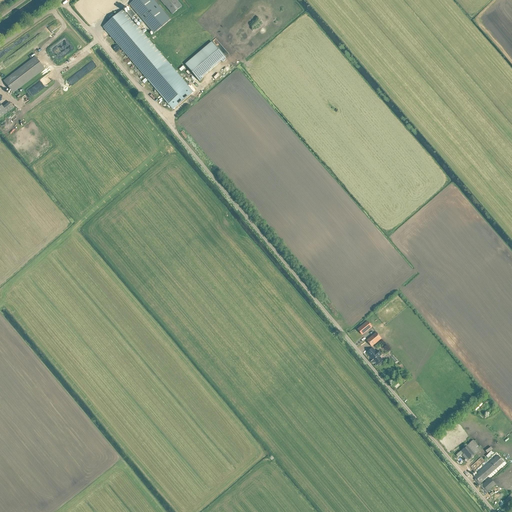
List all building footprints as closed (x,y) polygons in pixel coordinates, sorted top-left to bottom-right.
[(136,0),(130,5),(150,30),(154,34),(170,20),(153,0),(160,0),(172,15),(182,7),(176,0),(136,0)] [(124,10),(103,27),(173,110),(194,92),(124,10)] [(132,19),(136,16),(131,10),(127,14),(132,19)] [(202,77),(221,61),(222,62),(226,59),(212,42),(185,65),(199,82),(203,78),(202,77)] [(21,50),(6,59),(10,65),(24,56),(21,50)] [(13,94),(44,69),(35,57),(3,81),(13,94)] [(33,97),(46,87),(41,80),(28,90),(33,97)] [(2,107),(0,104),(0,118),(14,108),(9,102),(2,107)] [(367,322),(358,330),(362,335),(371,327),(367,322)] [(372,347),(377,343),(382,339),(376,333),(366,341),(372,347)] [(376,352),(373,348),(366,353),(372,361),(371,362),(372,363),(373,364),(374,364),(376,366),(378,365),(379,367),(383,363),(382,362),(383,361),(380,357),(382,355),(378,350),(376,352)] [(468,445),(476,454),(481,450),(473,441),(468,445)] [(476,454),(468,445),(461,451),(464,454),(469,460),(476,454)] [(480,483),(504,462),(498,456),(474,477),(480,483)] [(488,492),(496,485),(490,478),(482,485),(488,492)]
